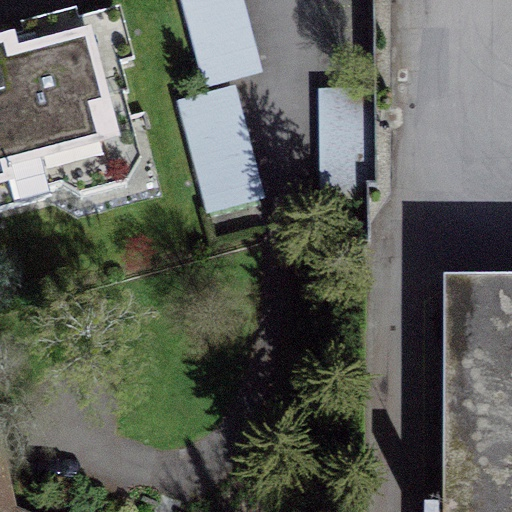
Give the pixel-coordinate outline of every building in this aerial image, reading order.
[(248,0),(188,0),(215,103),(271,89),(248,0)] [(0,212),(49,199),(45,182),(122,160),(83,29),(0,54),(0,212)] [(242,101),(185,117),(215,230),(272,214),(242,101)] [(382,107),(324,106),(323,220),(381,220),(382,107)] [(511,511),(511,289),(443,289),(441,511),(511,511)] [(26,511),(15,461),(0,462),(0,511),(26,511)]
